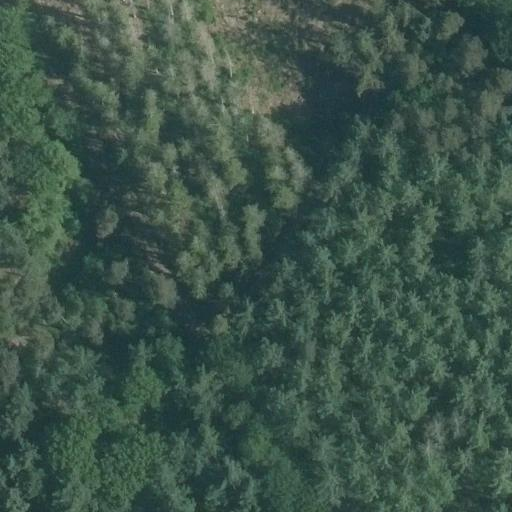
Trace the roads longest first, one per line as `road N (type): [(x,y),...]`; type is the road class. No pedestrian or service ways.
road 1 (track): [(437,0),(215,341),(187,353),(120,360),(25,327)]
road 2 (track): [(203,347),(11,0)]
road 3 (track): [(0,352),(45,298),(111,180)]
